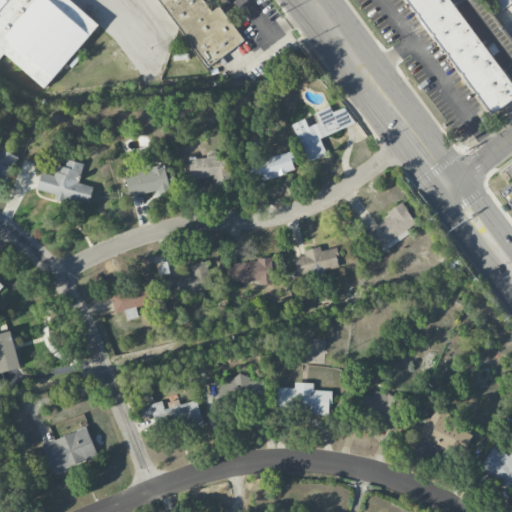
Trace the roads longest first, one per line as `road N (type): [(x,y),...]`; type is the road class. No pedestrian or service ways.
road 1 (residential): [(59,275),(172,227),(302,211),(351,186),(411,136)]
road 2 (residential): [(104,511),(187,478),(275,458),(381,474),(460,511)]
road 3 (residential): [(153,491),(71,293),(0,220)]
road 4 (primary): [(453,191),(311,0)]
